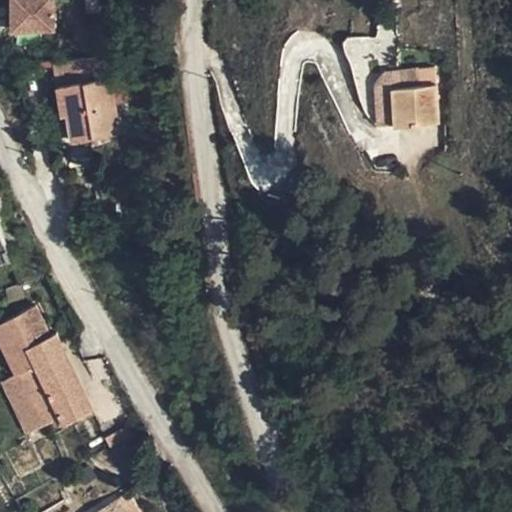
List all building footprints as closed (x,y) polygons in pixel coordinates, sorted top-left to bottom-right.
[(11,0),(11,33),(53,33),(53,0),(11,0)] [(51,69),(69,146),(117,138),(108,83),(93,86),(90,64),(51,69)] [(393,126),(436,122),(434,84),(432,68),(415,69),(416,85),(390,86),(393,126)] [(416,85),(415,69),(383,71),(374,86),(378,125),(393,126),(390,86),(416,85)] [(0,343),(13,374),(8,376),(32,430),(59,419),(62,426),(92,413),(56,334),(50,337),(41,340),(37,332),(45,328),(36,308),(0,323),(0,343)] [(50,337),(45,328),(37,332),(41,340),(50,337)] [(32,430),(8,376),(1,379),(24,433),(32,430)] [(113,485),(124,511),(133,511),(120,482),(113,485)] [(124,511),(113,485),(70,504),(73,511),(124,511)]
